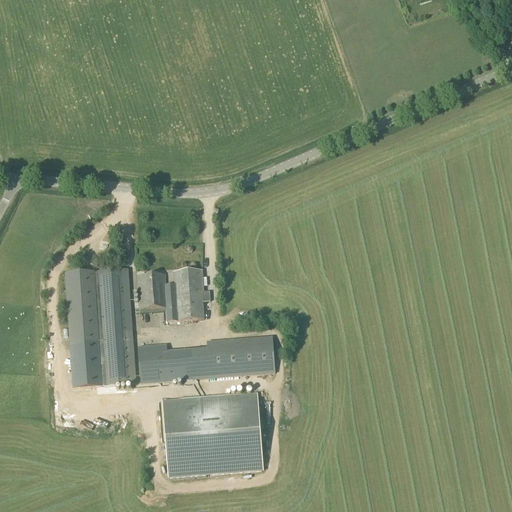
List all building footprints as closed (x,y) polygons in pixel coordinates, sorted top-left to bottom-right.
[(511,0),(497,0),(511,38),(511,0)] [(88,216),(91,221),(92,220),(93,219),(95,218),(96,217),(98,216),(99,215),(97,211),(88,216)] [(101,346),(103,384),(135,382),(128,272),(96,274),(96,275),(94,275),(94,274),(64,276),(68,349),(101,346)] [(203,294),(201,273),(174,274),(174,286),(166,286),(165,276),(136,277),(139,312),(166,310),(167,324),(204,322),(203,304),(210,303),(210,293),(203,294)] [(275,375),(272,339),(207,344),(207,351),(166,354),(166,348),(138,350),(141,386),(194,382),(275,375)] [(262,473),(256,396),(162,403),(168,480),(262,473)]
